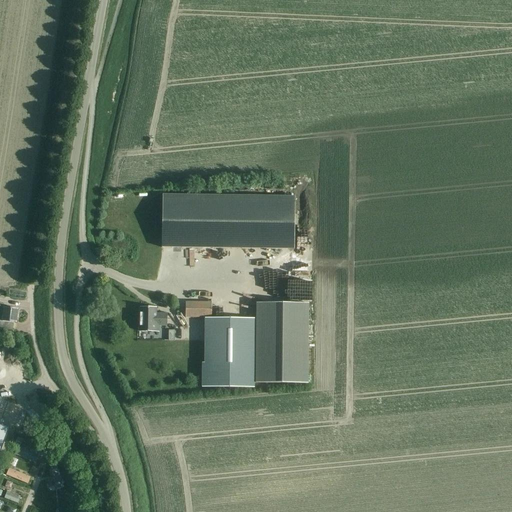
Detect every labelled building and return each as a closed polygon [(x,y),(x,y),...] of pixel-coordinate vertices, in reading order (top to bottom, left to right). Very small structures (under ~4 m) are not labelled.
[(294,249),(295,197),(283,197),(163,195),(162,248),(282,249),(294,249)] [(210,303),(184,303),(184,318),(210,318),(210,303)] [(257,319),(257,343),(308,344),(308,304),(256,303),(256,319),(257,319)] [(0,329),(13,331),(14,323),(16,323),(18,309),(4,307),(0,306),(0,329)] [(140,331),(156,332),(158,332),(158,326),(166,326),(166,314),(156,314),(156,308),(140,308),(140,331)] [(256,319),(205,318),(204,388),(254,388),(254,383),(257,383),(257,343),(257,319),(256,319)] [(308,344),(257,343),(257,383),(308,384),(308,344)] [(0,455),(2,456),(12,428),(0,423),(0,455)] [(13,496),(28,499),(30,490),(15,487),(13,496)] [(54,487),(51,495),(69,501),(72,494),(54,487)]
